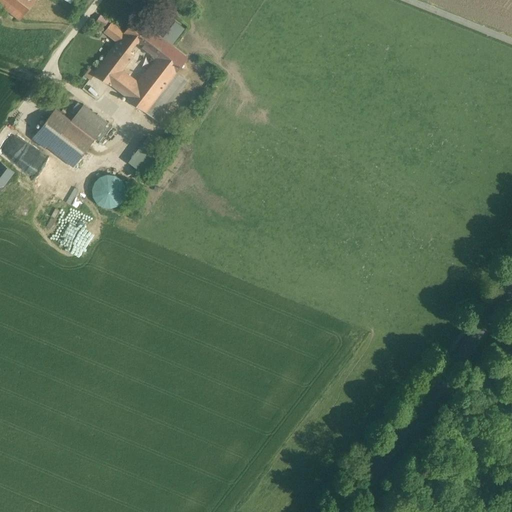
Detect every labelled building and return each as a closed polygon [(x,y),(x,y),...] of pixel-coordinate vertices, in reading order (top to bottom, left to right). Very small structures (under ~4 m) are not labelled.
[(0,0),(0,5),(20,20),(34,0),(0,0)] [(154,31),(136,17),(124,32),(112,23),(105,32),(118,42),(128,49),(135,40),(143,46),(154,31)] [(182,30),(174,24),(167,33),(175,40),(182,30)] [(188,57),(154,31),(143,46),(176,71),(177,72),(188,57)] [(95,72),(95,73),(111,85),(112,84),(123,70),(134,55),(127,49),(128,49),(118,42),(95,72)] [(128,96),(127,97),(146,111),(176,71),(158,57),(138,82),(128,96)] [(90,69),(85,76),(90,80),(95,73),(95,72),(90,69)] [(138,82),(123,70),(112,84),(128,96),(138,82)] [(176,71),(146,111),(157,120),(188,80),(177,72),(176,71)] [(107,122),(84,104),(71,120),(95,138),(107,122)] [(71,120),(55,108),(32,138),(45,148),(47,146),(74,166),(95,138),(71,120)] [(100,140),(116,122),(118,124),(121,121),(112,113),(106,119),(110,122),(97,137),(100,140)] [(146,173),(164,147),(147,136),(129,162),(146,173)] [(0,186),(12,170),(0,162),(0,186)] [(50,168),(41,181),(59,194),(68,180),(50,168)] [(123,196),(124,190),(123,184),(120,179),(114,175),(108,174),(102,175),(97,179),(93,184),(92,190),(93,197),(97,202),(102,205),(108,207),(115,205),(120,202),(123,196)]
